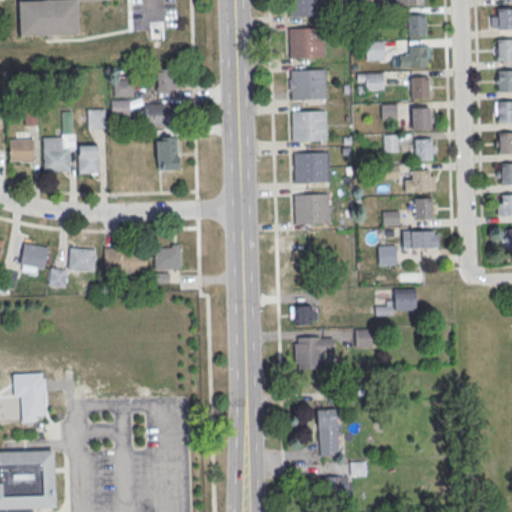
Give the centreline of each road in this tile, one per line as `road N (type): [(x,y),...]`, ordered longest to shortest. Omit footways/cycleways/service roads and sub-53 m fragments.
road 1 (secondary): [(232,0),(245,511)]
road 2 (residential): [(457,0),(473,276)]
road 3 (residential): [(240,209),(71,212),(0,199)]
